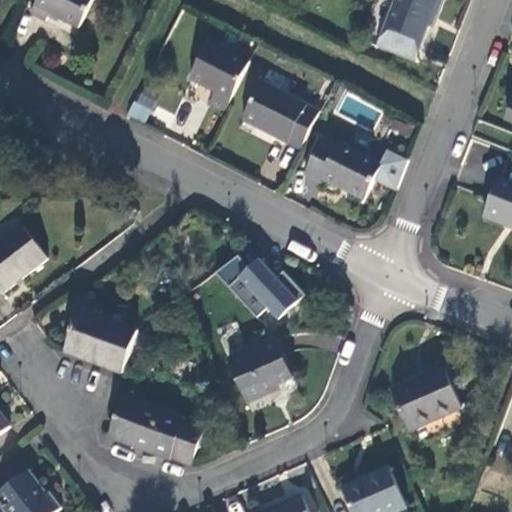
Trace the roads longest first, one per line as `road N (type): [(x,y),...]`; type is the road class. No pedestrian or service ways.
road 1 (residential): [(387,274),(322,425),(228,477),(177,485),(127,474),(89,449),(66,408)]
road 2 (residential): [(387,274),(0,83)]
road 3 (residential): [(492,0),(387,274)]
road 4 (residential): [(511,324),(387,274)]
